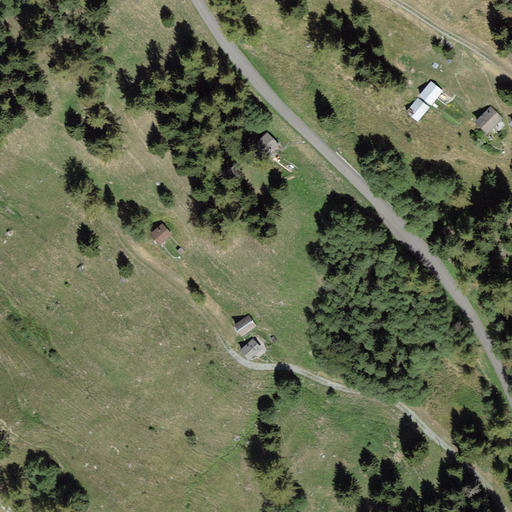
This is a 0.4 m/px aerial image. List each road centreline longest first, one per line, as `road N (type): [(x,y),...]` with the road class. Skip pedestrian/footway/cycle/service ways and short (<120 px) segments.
road 1 (unclassified): [(511,395),(430,260),(280,108),(195,0)]
road 2 (track): [(504,511),(399,404),(234,356),(198,307),(143,265),(110,223)]
road 3 (track): [(395,0),(511,75)]
